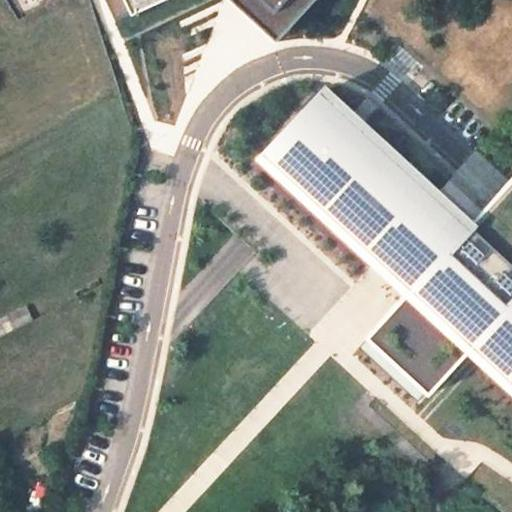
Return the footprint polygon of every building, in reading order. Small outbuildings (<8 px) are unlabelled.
[(125,0),(132,13),(158,0),(125,0)] [(231,0),(274,41),(312,0),(231,0)] [(511,371),(511,284),(478,253),(504,223),(348,83),(279,156),(511,371)] [(363,338),(426,396),(476,342),(412,284),(363,338)] [(0,336),(24,325),(19,313),(0,321),(0,336)]
